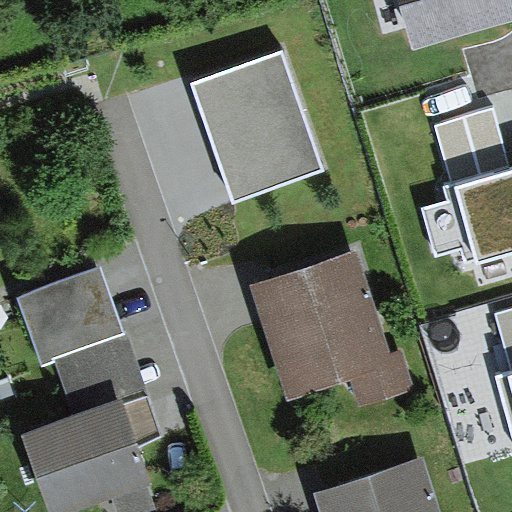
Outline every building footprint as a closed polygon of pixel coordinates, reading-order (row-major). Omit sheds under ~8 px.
[(511,15),(511,0),(400,0),(413,43),(511,15)] [(328,163),(285,40),(194,71),(236,194),(328,163)] [(511,246),(511,162),(510,164),(493,107),(434,124),(450,178),(442,181),(465,260),(511,246)] [(360,241),(253,274),(288,384),(351,365),(362,399),(416,383),(403,342),(392,346),(360,241)] [(103,258),(19,286),(42,355),(55,350),(126,326),(103,258)] [(511,302),(492,308),(508,365),(486,371),(511,461),(511,460),(511,302)] [(126,326),(55,350),(62,371),(136,347),(129,326),(126,326)] [(136,347),(62,371),(72,402),(125,384),(127,392),(149,385),(136,347)] [(25,417),(54,504),(111,485),(147,473),(154,471),(141,431),(161,421),(149,385),(127,392),(125,384),(72,402),(25,417)] [(446,511),(426,445),(316,479),(326,511),(446,511)] [(147,473),(111,485),(120,511),(128,511),(157,502),(147,473)]
